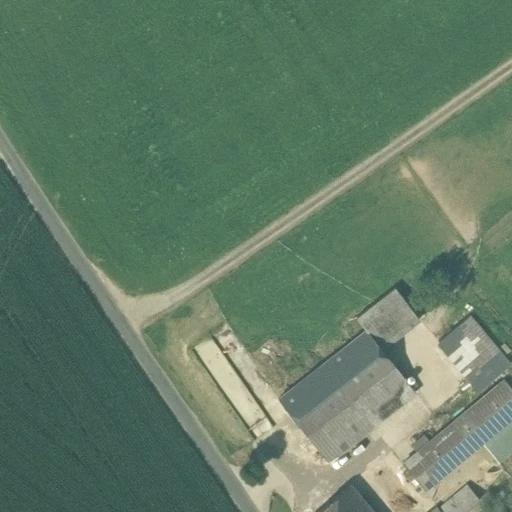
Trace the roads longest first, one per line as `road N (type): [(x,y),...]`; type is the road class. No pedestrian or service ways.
road 1 (track): [(124,328),(511,65)]
road 2 (unclassified): [(0,149),(249,511)]
